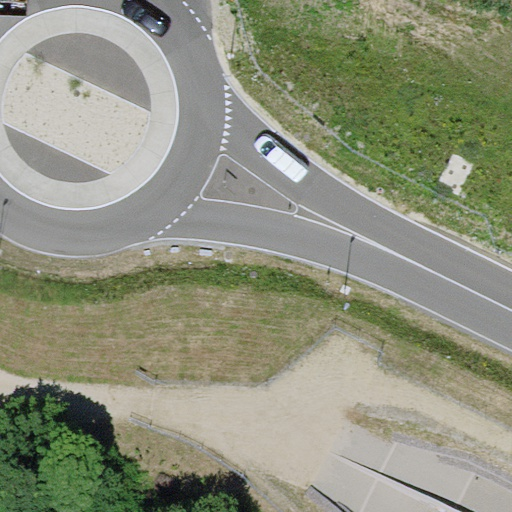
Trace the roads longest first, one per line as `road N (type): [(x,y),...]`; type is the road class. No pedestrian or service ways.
road 1 (primary): [(195,179),(315,216),(511,307)]
road 2 (primary): [(0,221),(62,246),(102,245),(139,233),(195,179)]
road 3 (primary): [(195,179),(211,139),(212,95),(200,54),(175,18),(150,0)]
